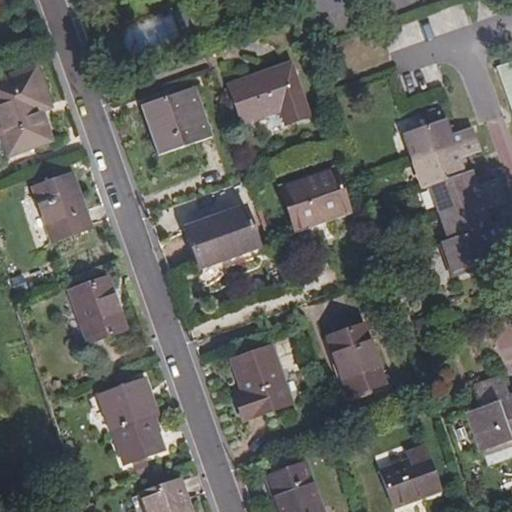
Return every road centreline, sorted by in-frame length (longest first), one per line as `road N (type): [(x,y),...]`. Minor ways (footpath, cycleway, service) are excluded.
road 1 (residential): [(53,0),(230,511)]
road 2 (residential): [(511,169),(475,68),(511,44)]
